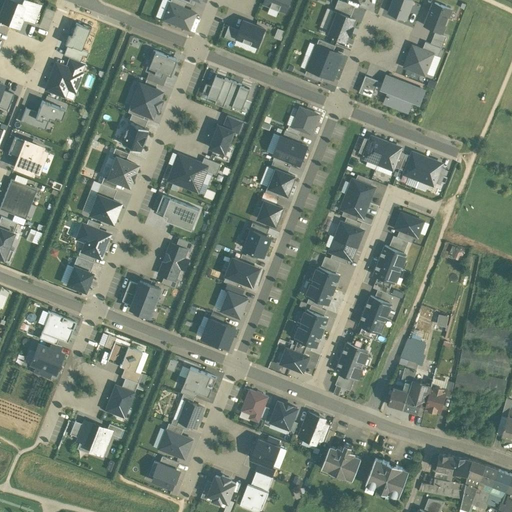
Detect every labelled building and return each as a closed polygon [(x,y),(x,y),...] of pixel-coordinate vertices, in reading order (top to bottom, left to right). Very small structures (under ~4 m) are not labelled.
[(0,19),(18,27),(22,17),(27,6),(22,4),(10,0),(5,0),(0,13),(0,19)] [(26,0),(23,0),(22,4),(27,6),(22,17),(35,22),(41,6),(26,0)] [(286,12),(290,0),(265,0),(264,4),(286,12)] [(340,0),(338,0),(334,10),(351,17),(355,6),(340,0)] [(393,0),(389,13),(405,20),(412,0),(393,0)] [(426,25),(442,31),(451,8),(434,2),(426,25)] [(190,30),(196,13),(183,8),(170,3),(163,19),(190,30)] [(326,33),(346,41),(349,33),(351,34),(354,26),(352,26),(355,18),(351,17),(334,10),(326,33)] [(237,38),(258,46),(265,29),(244,21),(241,30),(237,38)] [(64,44),(67,45),(71,47),(72,46),(81,49),(86,34),(88,35),(91,27),(83,23),(82,25),(76,23),(75,25),(72,23),(69,31),(72,32),(71,36),(68,35),(64,44)] [(225,37),(236,41),(237,38),(241,30),(229,25),(225,37)] [(433,38),(444,42),(446,37),(435,32),(433,38)] [(433,38),(431,44),(442,48),(444,42),(433,38)] [(319,39),(317,45),(333,51),(336,45),(319,39)] [(434,53),(439,55),(442,48),(431,44),(426,42),(423,49),(434,53)] [(69,57),(80,61),(82,56),(86,57),(88,52),(81,49),(72,46),(71,47),(67,45),(63,55),(69,57)] [(317,45),(312,57),(338,67),(343,55),(333,51),(317,45)] [(426,74),(434,53),(423,49),(413,45),(405,66),(426,74)] [(154,50),(148,66),(151,67),(157,70),(155,74),(162,76),(164,72),(168,74),(171,75),(178,59),(154,50)] [(65,66),(82,73),(85,65),(86,64),(80,61),(69,57),(65,66)] [(333,79),(338,67),(312,57),(307,69),(324,75),(333,79)] [(56,63),(46,89),(64,96),(67,90),(68,86),(74,83),(77,85),(82,73),(65,66),(56,63)] [(157,70),(151,67),(147,78),(158,83),(163,85),(168,74),(164,72),(162,76),(155,74),(157,70)] [(305,74),(322,81),(324,75),(307,69),(305,74)] [(224,78),(216,75),(212,86),(206,84),(204,90),(209,92),(208,96),(216,100),(215,103),(224,106),(234,81),(225,77),(224,78)] [(367,75),(360,92),(372,97),(379,80),(367,75)] [(420,102),(424,90),(387,76),(382,88),(389,90),(385,102),(408,111),(413,100),(420,102)] [(147,78),(144,84),(156,89),(158,83),(147,78)] [(242,84),(234,81),(224,106),(232,110),(234,106),(242,110),(244,105),(249,108),(252,102),(246,99),(251,89),(242,85),(242,84)] [(141,83),(132,107),(147,112),(153,115),(157,107),(159,108),(162,101),(159,100),(163,92),(156,89),(144,84),(141,83)] [(3,89),(0,95),(0,107),(7,110),(14,94),(3,89)] [(42,100),(36,114),(35,118),(42,121),(43,118),(48,120),(50,117),(56,120),(56,117),(62,119),(65,110),(42,100)] [(130,106),(128,112),(132,114),(145,119),(147,112),(132,107),(130,106)] [(319,114),(300,107),(293,126),(300,129),(312,133),(319,114)] [(42,121),(35,118),(36,114),(25,110),(20,121),(39,129),(42,121)] [(132,114),(129,121),(131,122),(146,127),(148,120),(145,119),(132,114)] [(234,131),(239,133),(244,122),(227,115),(223,126),(234,130),(234,131)] [(122,144),(141,151),(144,144),(145,144),(148,137),(147,137),(150,129),(146,127),(131,122),(128,129),(126,129),(123,136),(125,137),(122,144)] [(210,147),(226,153),(234,131),(234,130),(223,126),(219,124),(210,147)] [(298,135),(300,129),(293,126),(289,125),(287,131),(298,135)] [(285,130),(283,136),(299,142),(301,136),(298,135),(287,131),(285,130)] [(281,135),(274,154),(275,154),(287,159),(300,164),(307,145),(299,142),(283,136),(281,135)] [(387,141),(372,136),(370,140),(364,155),(363,158),(368,160),(366,165),(376,169),(378,163),(387,141)] [(8,154),(18,158),(26,141),(15,137),(8,154)] [(370,140),(364,138),(359,153),(364,155),(370,140)] [(42,147),(26,141),(18,158),(15,166),(32,173),(34,169),(38,171),(45,152),(41,150),(42,147)] [(402,147),(387,141),(378,163),(393,169),(394,166),(400,151),(402,147)] [(126,160),(128,153),(115,148),(112,155),(116,157),(126,160)] [(405,154),(400,151),(394,166),(400,168),(405,154)] [(428,157),(413,151),(411,156),(405,171),(404,173),(419,179),(428,157)] [(202,163),(179,154),(169,180),(198,191),(207,171),(209,165),(202,163)] [(285,165),(287,159),(275,154),(273,160),(285,165)] [(411,156),(405,154),(400,168),(405,171),(411,156)] [(117,181),(129,186),(138,165),(126,160),(116,157),(108,178),(117,181)] [(443,163),(428,157),(419,179),(434,185),(435,182),(441,167),(443,163)] [(221,164),(204,158),(202,163),(209,165),(207,171),(216,174),(221,164)] [(275,168),(288,173),(290,167),(285,165),(273,160),(271,167),(274,168),(275,168)] [(441,167),(435,182),(441,184),(446,170),(441,167)] [(288,173),(275,168),(274,168),(268,186),(279,191),(288,194),(295,176),(288,173)] [(355,178),(370,184),(372,179),(357,174),(355,178)] [(101,183),(114,189),(117,181),(108,178),(103,176),(101,183)] [(351,177),(345,192),(370,202),(376,186),(370,184),(355,178),(351,177)] [(11,179),(5,193),(31,204),(37,189),(11,179)] [(100,183),(96,194),(97,194),(112,200),(116,189),(114,189),(101,183),(100,183)] [(276,196),(279,191),(268,186),(266,192),(276,196)] [(265,200),(276,204),(279,197),(276,196),(266,192),(264,192),(262,199),(265,200)] [(345,192),(339,209),(343,211),(358,216),(364,219),(370,202),(345,192)] [(5,193),(0,206),(0,208),(25,218),(31,204),(5,193)] [(112,200),(97,194),(90,213),(113,222),(120,203),(112,200)] [(167,216),(174,198),(164,194),(157,212),(167,216)] [(166,220),(193,230),(201,209),(174,198),(167,216),(166,220)] [(276,204),(265,200),(258,218),(276,225),(283,207),(276,204)] [(358,216),(343,211),(342,215),(347,217),(356,221),(358,216)] [(401,213),(396,228),(400,230),(415,235),(418,236),(424,221),(401,213)] [(1,216),(0,218),(0,226),(14,233),(18,223),(1,216)] [(356,221),(347,217),(345,222),(359,227),(361,222),(356,221)] [(85,225),(98,230),(100,224),(88,219),(85,225)] [(340,220),(334,236),(359,245),(365,229),(359,227),(345,222),(340,220)] [(253,222),(250,229),(267,235),(269,229),(253,222)] [(100,258),(110,235),(98,230),(85,225),(83,224),(77,238),(86,241),(82,251),(95,256),(100,258)] [(0,233),(12,238),(14,233),(0,226),(0,233)] [(250,229),(247,228),(243,237),(248,238),(244,248),(249,249),(259,254),(264,255),(271,237),(267,235),(250,229)] [(415,235),(400,230),(397,237),(409,241),(412,243),(415,235)] [(35,234),(29,232),(26,239),(32,242),(35,234)] [(0,257),(3,259),(12,238),(0,233),(0,257)] [(397,237),(393,235),(389,247),(404,252),(409,241),(397,237)] [(334,236),(328,252),(332,254),(347,259),(352,262),(359,245),(334,236)] [(188,248),(189,249),(192,243),(179,238),(176,244),(188,248)] [(171,242),(159,273),(163,275),(176,280),(179,270),(181,270),(186,258),(184,257),(188,248),(176,244),(171,242)] [(389,247),(385,245),(383,251),(381,250),(378,259),(400,268),(406,253),(404,252),(389,247)] [(10,247),(6,258),(9,260),(14,249),(10,247)] [(259,254),(249,249),(247,255),(257,259),(259,254)] [(79,250),(77,256),(93,262),(95,256),(82,251),(79,250)] [(240,260),(255,265),(258,259),(243,254),(240,260)] [(347,259),(332,254),(330,258),(340,262),(345,264),(347,259)] [(93,262),(77,256),(73,265),(90,272),(93,262)] [(336,273),(340,262),(330,258),(325,256),(321,267),(336,273)] [(240,260),(234,257),(227,275),(240,280),(253,285),(260,267),(255,265),(240,260)] [(376,269),(374,274),(377,276),(392,282),(394,283),(400,268),(378,259),(374,268),(376,269)] [(73,265),(73,268),(66,284),(84,291),(91,273),(90,272),(73,265)] [(317,265),(311,280),(335,289),(340,274),(336,273),(321,267),(317,265)] [(176,280),(163,275),(161,282),(176,287),(178,281),(176,280)] [(228,283),(238,287),(240,280),(227,275),(224,282),(228,283)] [(392,282),(377,276),(373,287),(378,289),(388,293),(392,282)] [(128,280),(124,290),(135,294),(139,284),(128,280)] [(139,284),(135,294),(157,303),(162,288),(140,280),(139,284)] [(311,280),(305,295),(309,296),(324,302),(329,304),(335,289),(311,280)] [(230,290),(242,295),(244,289),(238,287),(228,283),(226,289),(230,290)] [(388,293),(378,289),(375,296),(390,302),(393,295),(388,293)] [(135,294),(124,290),(121,300),(131,304),(135,294)] [(242,295),(230,290),(223,309),(241,316),(248,297),(242,295)] [(152,316),(157,303),(135,294),(131,304),(130,308),(152,316)] [(371,295),(365,310),(386,318),(392,303),(390,302),(375,296),(371,295)] [(322,308),(324,302),(309,296),(307,302),(311,304),(322,308)] [(311,304),(309,310),(324,316),(326,310),(322,308),(311,304)] [(305,308),(299,323),(323,332),(329,318),(324,316),(309,310),(305,308)] [(365,310),(359,325),(362,326),(378,333),(380,333),(386,318),(365,310)] [(75,321),(49,311),(41,332),(58,338),(67,342),(75,321)] [(212,312),(210,318),(224,323),(226,318),(212,312)] [(440,313),(438,324),(448,326),(450,315),(440,313)] [(452,317),(446,339),(447,340),(451,341),(452,341),(457,318),(452,317)] [(203,337),(229,347),(236,328),(224,323),(210,318),(203,337)] [(511,327),(468,319),(463,342),(511,351),(511,327)] [(299,323),(293,338),(297,339),(312,345),(317,347),(323,332),(299,323)] [(378,333),(362,326),(359,334),(370,338),(375,340),(378,333)] [(41,332),(38,338),(51,343),(56,344),(58,338),(41,332)] [(366,349),(370,338),(359,334),(356,332),(352,343),(366,349)] [(115,338),(108,335),(104,345),(111,348),(114,341),(115,338)] [(297,339),(295,345),(305,349),(310,351),(312,345),(297,339)] [(420,342),(408,339),(400,357),(408,359),(412,361),(414,352),(418,353),(418,350),(419,344),(420,342)] [(127,346),(114,341),(111,348),(107,360),(120,365),(127,346)] [(347,341),(341,357),(362,365),(368,349),(366,349),(352,343),(347,341)] [(51,343),(49,348),(60,352),(62,347),(56,344),(51,343)] [(289,348),(304,353),(305,349),(295,345),(291,343),(289,348)] [(30,364),(36,366),(52,373),(56,374),(64,354),(60,352),(49,348),(38,344),(30,364)] [(511,354),(463,344),(458,367),(508,377),(511,354)] [(127,346),(120,365),(125,367),(134,371),(142,351),(127,346)] [(285,346),(279,364),(303,373),(310,356),(304,353),(289,348),(285,346)] [(418,353),(414,352),(412,361),(418,363),(422,364),(425,356),(418,353)] [(341,357),(336,371),(339,372),(354,378),(357,379),(362,365),(341,357)] [(172,359),(168,368),(175,371),(179,362),(172,359)] [(412,361),(408,359),(406,367),(415,370),(418,363),(412,361)] [(50,378),(52,373),(36,366),(34,372),(50,378)] [(197,391),(210,396),(217,377),(191,366),(183,386),(197,391)] [(134,371),(125,367),(121,376),(125,378),(138,383),(142,373),(134,371)] [(415,370),(406,367),(402,381),(405,382),(403,389),(409,391),(412,383),(411,383),(412,380),(415,370)] [(507,379),(458,369),(453,391),(503,401),(507,379)] [(354,378),(339,372),(335,384),(350,390),(354,378)] [(138,383),(125,378),(121,387),(133,392),(134,392),(138,383)] [(412,380),(411,383),(412,383),(409,391),(404,408),(418,413),(420,407),(423,408),(425,399),(427,400),(428,400),(432,386),(412,380)] [(454,382),(447,380),(445,389),(446,389),(444,395),(451,396),(454,382)] [(106,409),(124,416),(133,392),(121,387),(115,384),(106,409)] [(445,389),(432,385),(432,386),(428,400),(427,400),(425,407),(430,408),(429,409),(436,411),(436,410),(440,411),(444,395),(446,389),(445,389)] [(195,397),(197,391),(183,386),(181,392),(183,393),(195,397)] [(403,389),(394,387),(389,404),(404,408),(409,391),(403,389)] [(269,395),(250,388),(241,410),(251,414),(249,418),(258,422),(260,416),(264,407),(269,395)] [(185,400),(193,403),(195,397),(183,393),(181,399),(185,400)] [(190,424),(195,426),(196,427),(203,407),(193,403),(185,400),(178,420),(190,424)] [(297,407),(279,401),(274,413),(271,421),(290,428),(292,420),(297,407)] [(264,407),(260,416),(265,418),(268,411),(269,409),(264,407)] [(511,409),(510,409),(502,436),(511,438),(511,409)] [(274,413),(268,411),(265,421),(271,423),(271,421),(274,413)] [(317,443),(318,440),(324,423),(326,419),(309,412),(299,436),(317,443)] [(174,418),(172,424),(184,429),(188,430),(190,424),(178,420),(174,418)] [(298,422),(292,420),(290,428),(289,431),(294,433),(298,422)] [(83,424),(75,421),(70,433),(78,436),(83,424)] [(78,436),(76,440),(90,445),(89,449),(103,455),(111,435),(112,431),(107,429),(84,421),(83,424),(78,436)] [(168,423),(166,429),(181,435),(184,429),(172,424),(168,423)] [(331,425),(324,423),(318,440),(324,442),(331,425)] [(120,439),(123,430),(109,424),(107,429),(112,431),(111,435),(120,439)] [(159,448),(185,458),(192,439),(181,435),(166,429),(159,448)] [(335,432),(329,430),(324,443),(330,445),(335,432)] [(280,440),(269,436),(267,442),(278,446),(280,440)] [(260,439),(252,458),(260,461),(272,465),(279,447),(278,446),(267,442),(260,439)] [(343,447),(338,445),(337,447),(330,445),(321,466),(329,470),(330,467),(346,473),(345,476),(353,479),(361,457),(354,454),(355,452),(350,450),(352,445),(345,442),(343,447)] [(456,455),(440,452),(436,468),(453,471),(456,455)] [(163,455),(160,462),(176,469),(179,462),(163,455)] [(473,459),(456,455),(453,471),(468,474),(473,459)] [(402,467),(382,459),(382,460),(376,458),(366,483),(377,487),(377,489),(387,493),(388,491),(399,496),(409,471),(402,468),(402,467)] [(486,463),(473,459),(468,474),(480,479),(486,463)] [(178,477),(180,470),(176,469),(160,462),(155,460),(151,470),(156,472),(153,479),(172,487),(175,479),(177,480),(178,477)] [(275,467),(272,465),(260,461),(256,470),(271,477),(275,467)] [(499,468),(486,463),(480,479),(493,483),(499,468)] [(511,473),(511,472),(499,468),(493,483),(507,488),(511,473)] [(271,477),(256,470),(250,484),(268,491),(272,477),(271,477)] [(222,500),(228,502),(235,482),(230,480),(231,478),(222,475),(221,477),(216,475),(213,482),(209,494),(214,497),(213,499),(222,502),(222,500)] [(448,480),(440,479),(441,476),(435,475),(433,484),(450,487),(451,481),(448,480)] [(201,497),(207,499),(209,494),(213,482),(208,480),(201,497)] [(433,484),(422,482),(419,490),(431,492),(433,484)] [(248,483),(241,503),(253,507),(254,505),(261,508),(268,491),(250,484),(248,483)] [(450,487),(433,484),(431,492),(463,498),(465,490),(454,488),(450,487)] [(477,488),(466,484),(464,490),(465,490),(475,494),(477,488)] [(490,493),(477,488),(475,494),(488,498),(490,493)] [(475,494),(465,490),(463,498),(462,500),(469,502),(472,503),(475,494)] [(511,511),(511,490),(503,511),(511,511)] [(503,497),(490,493),(488,498),(495,501),(501,503),(503,497)] [(488,498),(475,494),(472,503),(479,506),(481,500),(487,502),(488,498)] [(428,498),(424,510),(427,511),(440,511),(444,502),(428,498)] [(469,502),(462,500),(461,508),(467,510),(469,502)] [(487,502),(481,500),(479,506),(486,508),(487,502)]
